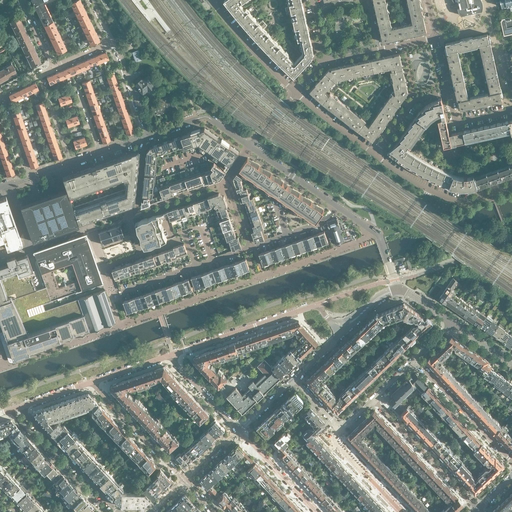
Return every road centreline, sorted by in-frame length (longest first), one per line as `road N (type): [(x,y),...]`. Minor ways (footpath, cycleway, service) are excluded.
road 1 (residential): [(397,290),(375,232),(249,145)]
road 2 (residential): [(53,67),(2,93),(1,102),(28,177),(70,163)]
road 3 (residential): [(477,508),(375,397)]
road 4 (residential): [(117,511),(21,405)]
road 5 (residential): [(511,462),(416,359)]
road 6 (residential): [(10,409),(105,511)]
road 7 (residential): [(92,381),(185,481)]
road 8 (residential): [(173,353),(298,310)]
road 9 (residential): [(296,92),(211,1)]
